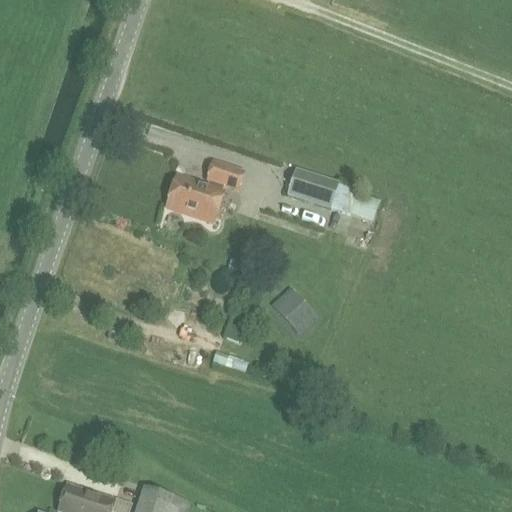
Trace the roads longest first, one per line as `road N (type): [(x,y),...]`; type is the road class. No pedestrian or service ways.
road 1 (tertiary): [(0,411),(141,0)]
road 2 (unknown): [(281,0),(511,89)]
